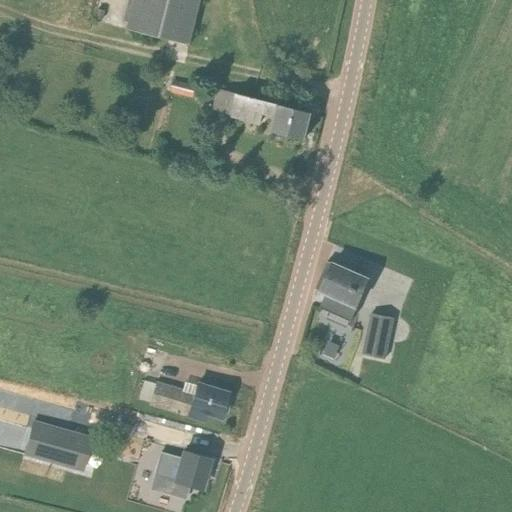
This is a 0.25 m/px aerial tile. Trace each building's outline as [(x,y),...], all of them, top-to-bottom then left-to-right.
[(190,45),(200,0),(134,0),(127,30),(190,45)] [(96,11),(94,20),(102,23),(104,13),(96,11)] [(193,96),(195,88),(173,82),(171,90),(193,96)] [(277,116),(273,132),(304,140),(311,112),(221,89),(216,110),(262,122),(264,113),(277,116)] [(356,307),(368,279),(327,261),(315,289),(356,307)] [(333,326),(320,359),(342,368),(362,319),(325,305),(319,320),(333,326)] [(385,359),(393,318),(371,313),(362,354),(385,359)] [(142,374),(162,380),(170,352),(150,347),(142,374)] [(227,393),(196,384),(193,395),(182,392),(182,391),(155,383),(149,404),(176,413),(179,414),(179,412),(188,414),(187,416),(203,421),(206,413),(220,417),(227,393)] [(0,411),(0,444),(19,449),(27,419),(0,411)] [(24,454),(82,471),(91,438),(33,422),(24,454)] [(128,447),(122,465),(118,480),(151,489),(151,488),(175,496),(177,491),(186,493),(188,485),(200,489),(205,472),(207,473),(210,462),(208,462),(208,459),(183,452),(175,481),(155,476),(164,442),(147,438),(142,451),(128,447)]
